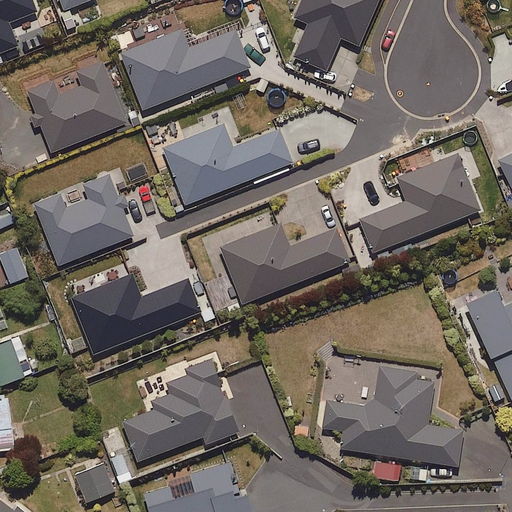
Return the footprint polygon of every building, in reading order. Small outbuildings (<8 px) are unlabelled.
[(33,0),(0,0),(0,52),(20,45),(11,22),(38,11),(33,0)] [(61,0),(66,10),(91,0),(61,0)] [(310,23),(295,58),(328,71),(342,37),(361,45),(379,0),(303,0),(296,17),(310,23)] [(237,30),(190,48),(183,30),(121,54),(143,110),(225,78),(252,67),(237,30)] [(54,152),(129,122),(105,61),(78,72),(83,86),(60,95),(54,81),(29,91),(54,152)] [(164,148),(188,207),(293,165),(279,130),(234,148),(225,124),(164,148)] [(375,253),(484,209),(461,153),(398,178),(408,201),(362,219),(375,253)] [(511,183),(511,153),(500,160),(511,183)] [(133,208),(127,193),(120,196),(111,173),(84,184),(89,199),(67,208),(62,193),(35,203),(60,265),(136,235),(126,211),(133,208)] [(0,229),(17,221),(7,201),(0,204),(0,229)] [(338,228),(292,246),(283,223),(222,247),(245,304),(351,261),(338,228)] [(0,284),(1,288),(29,276),(14,239),(0,245),(0,284)] [(96,354),(204,311),(191,279),(143,297),(134,274),(74,298),(96,354)] [(511,304),(507,307),(498,290),(468,304),(511,398),(511,304)] [(0,384),(1,387),(28,375),(12,338),(0,343),(0,384)] [(152,402),(155,410),(125,422),(140,461),(201,438),(202,442),(214,437),(217,445),(242,435),(213,358),(185,368),(188,376),(168,384),(172,394),(152,402)] [(363,399),(362,407),(328,401),(324,428),(345,431),(343,449),(460,467),(466,430),(429,425),(436,382),(413,379),(414,370),(380,365),(374,400),(363,399)] [(0,450),(15,449),(8,395),(0,396),(0,450)] [(136,479),(124,451),(108,457),(119,486),(136,479)] [(395,482),(399,465),(371,459),(368,476),(395,482)] [(85,503),(116,492),(105,464),(75,476),(85,503)] [(170,488),(145,495),(150,511),(252,511),(248,497),(243,499),(232,464),(168,483),(170,488)] [(0,511),(26,511),(0,492),(0,511)]
